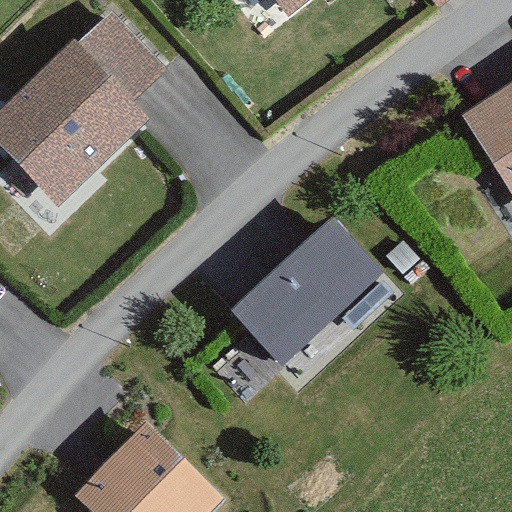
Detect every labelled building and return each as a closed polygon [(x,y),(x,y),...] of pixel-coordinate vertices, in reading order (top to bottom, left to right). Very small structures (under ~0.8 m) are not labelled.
[(303,0),(279,0),(289,12),(303,0)] [(118,7),(0,121),(0,127),(69,198),(157,112),(141,95),(173,64),(118,7)] [(511,84),(463,115),(511,195),(511,84)] [(393,275),(340,213),(233,305),(285,366),(393,275)] [(207,511),(225,494),(152,420),(80,490),(101,511),(207,511)]
